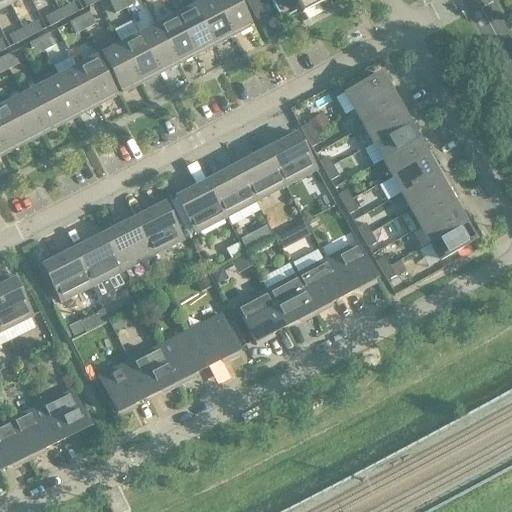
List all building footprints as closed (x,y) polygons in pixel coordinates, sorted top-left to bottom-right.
[(0,0),(0,8),(9,4),(6,0),(0,0)] [(125,9),(120,0),(114,0),(109,3),(115,14),(125,9)] [(135,4),(132,0),(120,0),(125,9),(135,4)] [(231,37),(212,0),(207,0),(193,8),(213,46),(231,37)] [(250,27),(235,0),(212,0),(231,37),(250,27)] [(256,0),(247,0),(246,1),(251,11),(260,6),(256,0)] [(271,0),(270,0),(280,20),(299,11),(301,14),(305,12),(316,9),(315,7),(328,0),(271,0)] [(70,5),(59,11),(63,20),(74,14),(70,5)] [(265,16),(260,6),(251,11),(256,21),(265,16)] [(213,46),(193,8),(175,17),(195,56),(213,46)] [(63,20),(59,11),(47,17),(52,26),(63,20)] [(94,25),(88,14),(79,19),(85,30),(94,25)] [(195,56),(175,17),(157,26),(177,65),(195,56)] [(85,30),(79,19),(69,24),(75,35),(85,30)] [(33,24),(22,30),(27,39),(38,33),(33,24)] [(177,65),(157,26),(139,36),(159,74),(177,65)] [(27,39),(22,30),(11,36),(16,45),(27,39)] [(54,46),(48,34),(38,40),(44,51),(54,46)] [(159,74),(139,36),(121,45),(141,84),(159,74)] [(44,51),(38,40),(28,45),(34,56),(44,51)] [(141,84),(121,45),(102,55),(122,93),(141,84)] [(18,65),(12,53),(2,58),(8,70),(18,65)] [(95,59),(76,68),(96,107),(115,97),(95,59)] [(96,107),(76,68),(58,78),(78,116),(96,107)] [(345,93),(355,111),(388,92),(378,75),(345,93)] [(78,116),(58,78),(40,87),(60,126),(78,116)] [(60,126),(40,87),(22,96),(42,135),(60,126)] [(397,109),(388,92),(355,111),(364,127),(397,109)] [(42,135),(22,96),(4,106),(24,144),(42,135)] [(24,144),(4,106),(0,107),(0,143),(5,154),(24,144)] [(406,125),(397,109),(364,127),(374,144),(406,125)] [(314,133),(329,125),(324,116),(309,125),(314,133)] [(308,124),(300,129),(305,139),(314,134),(308,124)] [(416,142),(406,125),(374,144),(383,161),(416,142)] [(315,171),(295,133),(284,138),(285,141),(266,151),(285,187),(315,171)] [(319,143),(314,134),(305,139),(311,148),(319,143)] [(425,159),(416,142),(383,161),(392,177),(425,159)] [(285,187),(266,151),(247,161),(245,159),(235,164),(255,203),(285,187)] [(327,157),(318,162),(324,172),(333,167),(327,157)] [(435,176),(425,159),(392,177),(402,194),(435,176)] [(255,203),(235,164),(224,170),(226,172),(206,182),(225,218),(255,203)] [(338,177),(333,167),(324,172),(329,182),(338,177)] [(444,192),(435,176),(402,194),(411,211),(444,192)] [(225,218),(206,182),(187,192),(186,190),(175,196),(195,234),(225,218)] [(346,191),(337,196),(343,205),(351,201),(346,191)] [(454,209),(444,192),(411,211),(421,228),(454,209)] [(357,210),(351,201),(343,205),(348,215),(357,210)] [(152,211),(133,220),(151,257),(182,241),(162,203),(151,208),(152,211)] [(463,226),(454,209),(421,228),(430,244),(463,226)] [(151,257),(133,220),(113,230),(112,228),(102,233),(121,272),(151,257)] [(365,224),(356,229),(362,239),(370,234),(365,224)] [(473,243),(463,226),(430,244),(440,262),(473,243)] [(121,272),(102,233),(91,239),(92,241),(73,251),(91,287),(121,272)] [(376,244),(370,234),(362,239),(367,249),(376,244)] [(241,241),(247,252),(255,248),(250,237),(241,241)] [(238,244),(227,250),(232,260),(243,254),(238,244)] [(375,283),(355,245),(325,261),(344,297),(363,287),(364,289),(375,283)] [(91,287),(73,251),(53,261),(52,258),(39,265),(46,279),(48,278),(61,303),(91,287)] [(384,258),(375,263),(381,272),(389,267),(384,258)] [(344,297),(325,261),(295,277),(315,315),(326,309),(325,307),(344,297)] [(395,277),(389,267),(381,272),(386,282),(395,277)] [(223,270),(212,275),(217,286),(224,283),(226,277),(223,270)] [(175,276),(166,281),(170,289),(179,284),(175,276)] [(2,286),(0,287),(0,331),(0,332),(31,317),(19,292),(21,291),(14,277),(1,284),(2,286)] [(315,315),(295,277),(265,292),(285,328),(304,318),(305,320),(315,315)] [(205,278),(196,283),(202,293),(211,289),(205,278)] [(285,328),(265,292),(235,308),(255,347),(267,341),(265,338),(285,328)] [(125,306),(116,311),(119,317),(129,312),(125,306)] [(219,316),(189,332),(207,368),(226,359),(228,361),(239,355),(219,316)] [(115,333),(124,328),(119,318),(109,323),(115,333)] [(79,323),(68,328),(73,339),(85,333),(79,323)] [(207,368),(189,332),(159,347),(178,386),(189,381),(188,378),(207,368)] [(178,386),(159,347),(129,362),(147,399),(167,389),(168,391),(178,386)] [(19,349),(12,352),(16,361),(25,356),(22,350),(19,349)] [(30,356),(20,362),(25,372),(32,369),(34,363),(30,356)] [(147,399),(129,362),(98,378),(111,403),(109,404),(116,418),(129,411),(128,409),(147,399)] [(70,392),(39,407),(57,444),(77,434),(78,436),(92,430),(85,416),(83,417),(70,392)] [(57,444),(39,407),(9,422),(28,461),(39,455),(38,453),(57,444)] [(28,461),(9,422),(0,426),(0,471),(16,463),(18,466),(28,461)] [(115,489),(103,495),(111,511),(122,511),(126,510),(115,489)]
